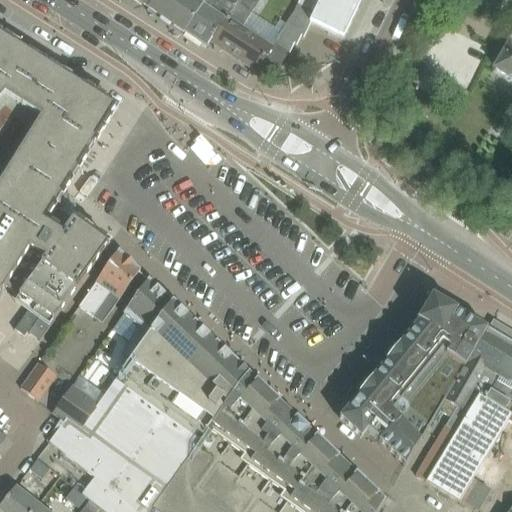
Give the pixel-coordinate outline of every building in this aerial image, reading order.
[(135,0),(147,8),(153,0),(135,0)] [(205,4),(207,0),(153,0),(147,8),(184,34),(184,33),(205,4)] [(207,0),(205,4),(184,33),(206,48),(209,42),(227,17),(234,6),(237,0),(207,0)] [(227,17),(209,42),(255,72),(272,47),(256,36),(242,27),(260,1),(257,0),(237,0),(234,6),(227,17)] [(299,0),(297,4),(315,13),(310,22),(312,23),(312,22),(330,30),(327,34),(337,39),(338,34),(342,36),(359,0),(299,0)] [(480,0),(501,12),(507,0),(480,0)] [(286,24),(274,42),(290,52),(289,54),(290,55),(294,46),(297,47),(301,38),(304,39),(312,23),(310,22),(294,11),(286,24)] [(511,46),(497,72),(510,79),(510,81),(511,82),(511,46)] [(0,296),(5,288),(43,315),(29,334),(40,342),(109,245),(73,220),(70,224),(53,211),(103,132),(101,131),(110,117),(0,48),(0,296)] [(160,174),(167,156),(157,153),(151,170),(160,174)] [(137,209),(149,184),(136,178),(124,202),(137,209)] [(104,205),(91,227),(112,239),(125,216),(104,205)] [(79,308),(92,318),(109,294),(120,303),(140,272),(119,251),(79,308)] [(120,376),(172,303),(149,280),(123,316),(137,326),(122,356),(114,373),(120,376)] [(359,398),(340,421),(361,440),(367,432),(379,443),(378,443),(381,445),(396,458),(395,459),(397,461),(398,460),(404,466),(403,467),(405,469),(440,412),(439,411),(445,402),(464,369),(488,331),(488,330),(484,328),(484,329),(477,325),(477,324),(474,322),(474,323),(466,319),(467,318),(464,316),(463,318),(456,314),(457,312),(454,310),(453,312),(433,300),(434,298),(431,297),(430,299),(432,301),(420,321),(418,320),(416,322),(419,324),(415,328),(414,326),(412,329),(413,330),(402,345),(400,343),(398,346),(400,347),(388,362),(386,360),(384,363),(386,364),(374,378),(373,377),(371,379),(373,381),(361,395),(359,394),(357,396),(359,398)] [(99,406),(64,455),(96,480),(83,497),(102,511),(149,511),(152,509),(248,374),(172,303),(120,376),(99,406)] [(445,427),(415,477),(459,504),(492,449),(501,433),(511,416),(511,333),(494,322),(493,322),(488,330),(488,331),(464,369),(445,402),(439,411),(440,412),(451,418),(446,427),(445,427)] [(21,390),(38,402),(57,377),(39,364),(21,390)] [(249,375),(248,374),(152,509),(155,511),(379,511),(385,503),(383,502),(382,503),(377,498),(378,497),(376,495),(375,497),(366,489),(368,487),(366,485),(364,487),(356,479),(358,478),(356,476),(354,477),(346,470),(348,469),(346,467),(345,468),(337,461),(338,459),(336,458),(335,459),(327,451),(328,450),(326,448),(325,450),(316,442),(318,440),(316,438),(315,440),(307,433),(308,431),(306,429),(305,431),(297,423),(298,422),(296,420),(295,421),(287,414),(288,413),(286,411),(285,412),(277,405),(279,403),(277,402),(275,403),(267,395),(269,394),(267,392),(265,394),(257,386),(258,384),(256,383),(255,384),(247,377),(249,375)] [(64,455),(99,406),(72,387),(53,414),(64,423),(49,444),(64,455)] [(511,416),(501,433),(511,439),(511,416)] [(472,510),(474,511),(478,511),(492,492),(481,485),(494,461),(492,460),(497,453),(492,449),(459,504),(472,511),(472,510)] [(50,471),(37,461),(30,471),(43,481),(50,471)] [(33,511),(38,506),(15,488),(0,507),(0,511),(1,511),(33,511)] [(73,489),(65,499),(78,509),(86,499),(73,489)] [(81,511),(96,511),(99,509),(89,502),(81,511)]
